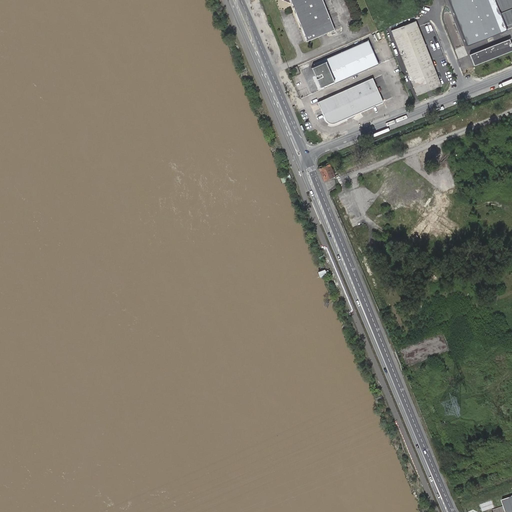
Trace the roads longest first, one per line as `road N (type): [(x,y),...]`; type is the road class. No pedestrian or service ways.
road 1 (secondary): [(452,511),(306,155)]
road 2 (secondary): [(297,158),(444,511)]
road 3 (unclassified): [(511,74),(306,155)]
road 4 (unknown): [(325,147),(308,100),(368,72),(392,78),(406,115)]
road 5 (secondary): [(229,0),(297,158)]
road 6 (secondary): [(306,155),(241,0)]
